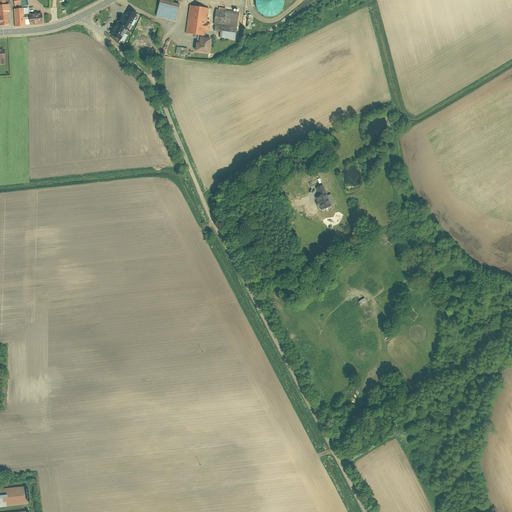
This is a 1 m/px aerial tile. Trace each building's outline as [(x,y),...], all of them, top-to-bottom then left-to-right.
[(0,0),(0,26),(9,25),(8,11),(10,10),(9,4),(5,4),(4,0),(0,0)] [(20,0),(13,0),(15,26),(44,24),(43,11),(30,12),(29,7),(21,7),(20,0)] [(179,3),(164,0),(158,0),(155,16),(175,21),(179,3)] [(282,9),(284,5),(284,0),(253,0),(254,0),(254,5),(256,10),(260,14),(265,16),(270,17),(275,16),(279,13),(282,9)] [(209,8),(188,5),(184,33),(198,35),(205,36),(205,31),(208,32),(209,24),(207,23),(209,8)] [(120,15),(109,35),(124,43),(128,36),(123,34),(130,22),(136,25),(142,14),(129,7),(124,16),(120,15)] [(238,12),(214,10),(213,23),(220,24),(218,38),(235,40),(238,12)] [(205,36),(198,35),(196,50),(209,52),(212,37),(205,36)] [(302,176),(286,183),(290,192),(297,189),(299,195),(309,191),(306,185),(302,176)] [(321,178),(309,182),(309,184),(306,185),(309,191),(313,190),(323,213),(338,206),(328,182),(324,184),(321,178)] [(348,209),(337,214),(343,227),(354,222),(348,209)] [(291,220),(296,218),(293,210),(288,212),(291,220)] [(26,485),(0,487),(0,511),(28,511),(28,510),(0,511),(0,507),(28,505),(26,485)]
